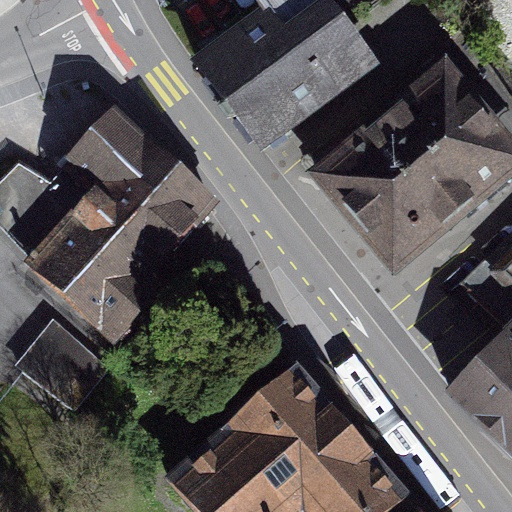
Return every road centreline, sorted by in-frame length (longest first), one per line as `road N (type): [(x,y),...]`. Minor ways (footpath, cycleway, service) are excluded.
road 1 (primary): [(111,0),(165,87),(496,511)]
road 2 (tertiary): [(107,0),(0,59)]
